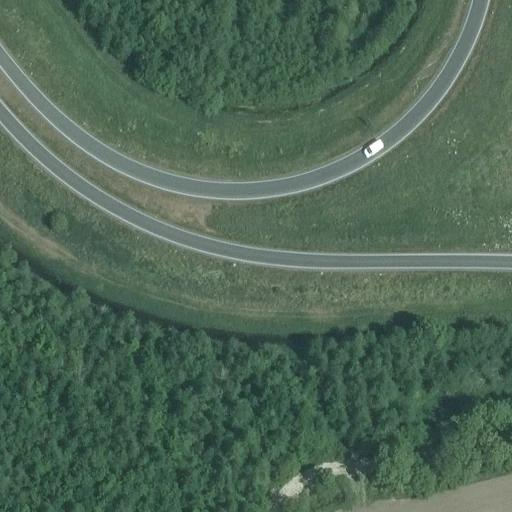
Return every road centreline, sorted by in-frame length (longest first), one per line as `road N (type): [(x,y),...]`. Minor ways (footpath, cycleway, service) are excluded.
road 1 (trunk): [(478,0),(455,63),(401,130),(330,176),(248,193),(190,191),(113,161),(65,130),(0,61)]
road 2 (trunk): [(0,116),(98,202),(211,249),(273,261),(511,265)]
